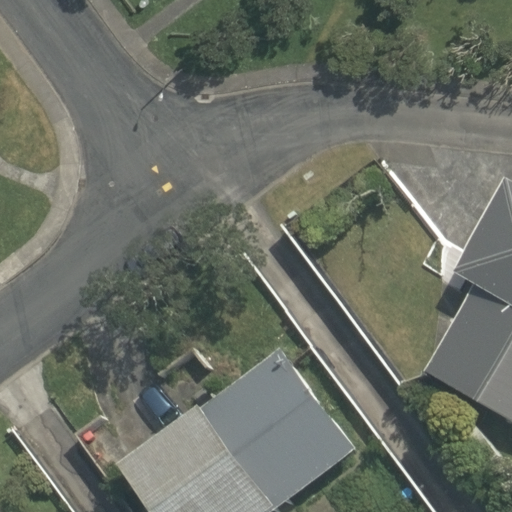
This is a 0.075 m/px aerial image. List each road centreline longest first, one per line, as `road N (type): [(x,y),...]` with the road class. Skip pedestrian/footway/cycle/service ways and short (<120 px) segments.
road 1 (residential): [(511,139),(308,120),(178,182)]
road 2 (residential): [(178,182),(0,329)]
road 3 (residential): [(178,182),(46,0)]
